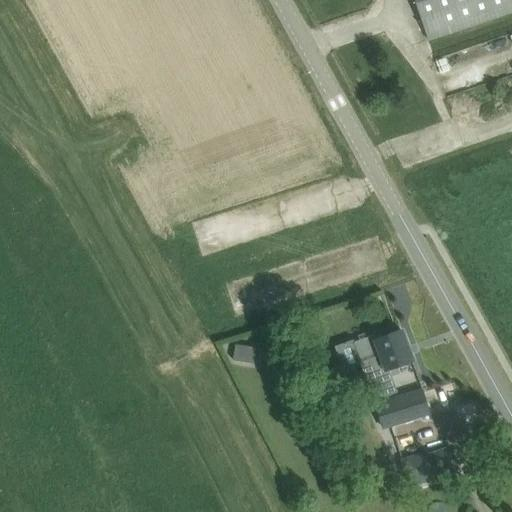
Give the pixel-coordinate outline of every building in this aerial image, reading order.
[(511,11),(511,0),(414,0),(428,40),(511,11)] [(395,310),(413,303),(406,283),(387,290),(395,310)] [(385,368),(411,360),(400,330),(374,338),(373,335),(353,342),(360,363),(355,364),(362,383),(367,381),(368,371),(384,366),(385,368)] [(235,344),(232,360),(248,363),(250,347),(235,344)] [(384,402),(391,425),(429,413),(421,390),(384,402)] [(411,485),(431,477),(424,456),(423,453),(402,461),(411,485)]
